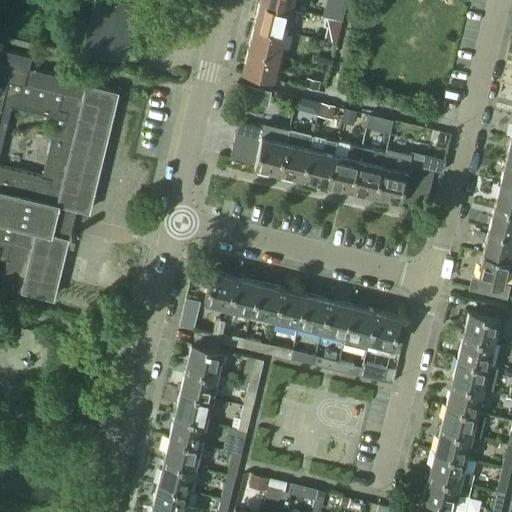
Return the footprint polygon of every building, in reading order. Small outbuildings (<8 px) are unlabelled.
[(138,1),(131,0),(91,0),(80,49),(124,59),(138,1)] [(292,0),(259,0),(259,2),(291,9),(292,0)] [(291,9),(259,2),(253,24),(285,32),(291,9)] [(31,7),(28,19),(37,22),(40,9),(31,7)] [(0,23),(0,24),(0,40),(4,41),(8,25),(0,23)] [(248,48),(279,55),(285,32),(253,24),(248,48)] [(30,54),(0,47),(0,252),(7,254),(0,285),(51,297),(66,237),(72,239),(74,232),(70,231),(71,229),(67,225),(72,207),(87,211),(116,90),(71,79),(71,77),(27,66),(30,54)] [(279,55),(248,48),(242,71),(274,79),(279,55)] [(237,121),(235,133),(260,139),(257,151),(254,163),(253,165),(277,171),(285,139),(285,140),(288,128),(262,122),(261,126),(237,121)] [(302,177),(310,145),(312,134),(288,128),(285,140),(285,139),(277,171),(302,177)] [(232,145),(257,151),(260,139),(235,133),(232,145)] [(310,145),(302,177),(326,182),(334,151),(337,140),(325,137),(322,148),(310,145)] [(334,151),(326,182),(350,188),(360,146),(349,143),(347,154),(334,151)] [(254,163),(257,151),(232,145),(229,157),(254,163)] [(360,146),(350,188),(373,194),(384,151),(360,146)] [(384,151),(373,194),(399,200),(400,198),(403,185),(406,173),(431,178),(434,167),(439,169),(442,158),(426,154),(423,165),(409,161),(411,153),(384,147),(384,151)] [(511,160),(505,159),(499,183),(511,185),(511,160)] [(406,173),(403,185),(428,192),(431,178),(406,173)] [(511,185),(499,183),(494,205),(511,209),(511,185)] [(428,192),(403,185),(400,198),(425,204),(428,192)] [(511,209),(494,205),(488,229),(511,234),(511,209)] [(511,234),(488,229),(482,252),(509,259),(511,247),(511,234)] [(482,252),(476,276),(487,279),(483,291),(506,297),(510,284),(503,282),(507,269),(511,269),(511,259),(509,259),(482,252)] [(204,301),(228,307),(236,275),(211,269),(204,301)] [(228,307),(250,312),(258,280),(236,275),(228,307)] [(250,312),(274,318),(282,286),(258,280),(250,312)] [(274,318),(297,323),(305,292),(282,286),(274,318)] [(297,323),(321,329),(328,298),(305,292),(297,323)] [(321,329),(344,335),(351,303),(328,298),(321,329)] [(468,309),(462,333),(494,340),(500,318),(504,319),(507,306),(481,300),(477,312),(468,309)] [(344,335),(343,342),(366,348),(368,341),(368,340),(375,309),(351,303),(344,335)] [(399,315),(375,309),(368,340),(392,346),(399,315)] [(216,318),(212,333),(221,335),(221,332),(224,320),(216,318)] [(185,365),(217,373),(224,348),(218,346),(219,341),(221,335),(212,333),(196,329),(193,342),(191,341),(185,365)] [(229,333),(227,343),(242,346),(244,337),(229,333)] [(494,340),(462,333),(457,356),(489,364),(494,340)] [(244,337),(242,346),(258,350),(260,341),(244,337)] [(276,345),(274,354),(289,358),(291,348),(276,345)] [(291,348),(289,358),(305,361),(307,352),(291,348)] [(323,356),(320,365),(336,369),(338,360),(323,356)] [(457,356),(451,379),(483,387),(491,389),(497,366),(489,364),(457,356)] [(254,357),(250,373),(259,375),(263,359),(254,357)] [(338,360),(336,369),(352,372),(354,364),(338,360)] [(362,366),(359,374),(383,380),(387,367),(363,361),(362,366)] [(217,373),(185,365),(179,388),(212,396),(217,373)] [(483,387),(451,379),(445,402),(477,410),(483,387)] [(212,396),(179,388),(174,412),(206,420),(212,396)] [(246,389),(243,404),(251,406),(255,390),(246,388),(246,389)] [(445,402),(439,426),(471,434),(479,436),(485,412),(477,410),(445,402)] [(239,417),(239,419),(248,421),(251,406),(243,404),(242,404),(239,417)] [(206,420),(174,412),(168,435),(201,443),(206,420)] [(433,450),(465,458),(471,434),(439,426),(433,450)] [(201,443),(168,435),(163,458),(195,466),(201,443)] [(235,435),(231,450),(235,451),(240,452),(244,437),(235,435)] [(231,450),(228,465),(236,468),(240,452),(235,451),(231,450)] [(465,458),(433,450),(428,473),(471,483),(474,473),(463,470),(465,458)] [(511,451),(505,450),(501,467),(510,469),(511,460),(511,451)] [(163,458),(157,482),(189,490),(195,466),(163,458)] [(501,467),(498,481),(506,483),(510,469),(501,467)] [(471,483),(428,473),(422,497),(454,505),(457,492),(468,495),(471,483)] [(157,482),(151,505),(179,511),(200,511),(202,506),(186,502),(189,490),(157,482)] [(224,482),(220,498),(228,500),(229,500),(233,484),(224,482)] [(484,506),(482,511),(499,511),(503,499),(494,497),(491,508),(484,506)] [(220,498),(216,511),(225,511),(229,500),(228,500),(220,498)]
